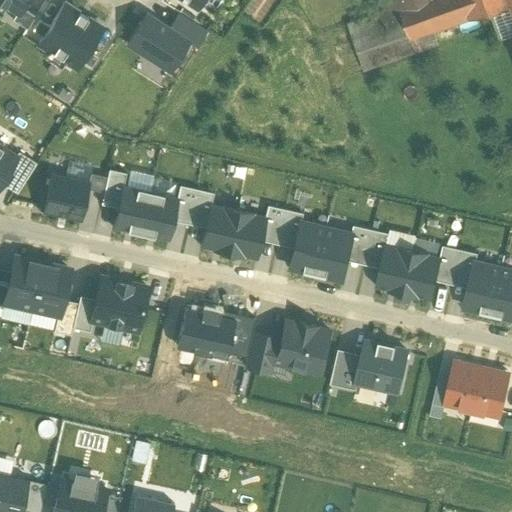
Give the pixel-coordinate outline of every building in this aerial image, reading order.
[(22,0),(0,0),(0,2),(15,12),(22,0)] [(181,0),(197,10),(203,0),(181,0)] [(511,4),(509,0),(383,0),(386,8),(345,23),(358,60),(511,4)] [(39,19),(33,28),(43,35),(39,42),(75,65),(79,58),(90,65),(95,56),(86,50),(101,26),(64,3),(50,26),(39,19)] [(179,13),(168,30),(188,42),(195,47),(206,30),(179,13)] [(145,15),(127,42),(170,70),(188,42),(168,30),(145,15)] [(0,178),(15,155),(0,145),(0,178)] [(18,150),(15,155),(0,178),(0,180),(16,191),(35,161),(18,150)] [(116,208),(122,184),(124,172),(109,169),(100,204),(116,208)] [(90,181),(50,172),(41,210),(81,219),(90,181)] [(112,227),(140,233),(150,191),(122,184),(116,208),(112,227)] [(204,227),(210,202),(212,192),(180,185),(178,197),(172,220),(204,227)] [(150,191),(140,233),(168,240),(172,220),(178,197),(150,191)] [(200,245),(228,252),(238,209),(210,202),(204,227),(200,245)] [(268,205),(266,215),(260,240),(293,248),(300,220),(301,213),(268,205)] [(238,209),(228,252),(256,258),(260,240),(266,215),(238,209)] [(289,264),(316,270),(326,226),(300,220),(293,248),(289,264)] [(382,267),(389,240),(390,233),(353,224),(351,232),(345,258),(382,267)] [(351,232),(326,226),(316,270),(341,276),(345,258),(351,232)] [(378,285),(404,291),(414,246),(389,240),(382,267),(378,285)] [(44,251),(14,244),(1,295),(32,302),(44,251)] [(470,288),(476,262),(478,253),(442,245),(440,252),(434,279),(470,288)] [(414,246),(404,291),(429,297),(434,279),(440,252),(414,246)] [(76,259),(44,251),(32,302),(64,310),(76,259)] [(465,306),(491,313),(501,268),(476,262),(470,288),(465,306)] [(511,270),(501,268),(491,313),(511,317),(511,270)] [(146,285),(100,274),(95,298),(91,318),(136,328),(146,285)] [(91,318),(95,298),(80,295),(73,326),(88,329),(91,318)] [(331,331),(284,321),(280,338),(275,362),(321,372),(331,331)] [(275,362),(280,338),(254,332),(247,364),(273,370),(275,362)] [(409,349),(367,339),(363,355),(357,381),(399,391),(409,349)] [(357,381),(363,355),(339,350),(331,382),(355,388),(357,381)] [(445,403),(472,409),(482,367),(455,361),(445,403)] [(482,367),(472,409),(498,415),(508,373),(482,367)] [(27,480),(0,473),(0,511),(19,511),(20,509),(27,480)] [(106,488),(60,478),(52,511),(101,511),(105,496),(106,488)] [(38,511),(46,484),(27,480),(20,509),(33,511),(38,511)] [(170,511),(173,500),(137,492),(132,511),(170,511)] [(117,511),(120,499),(105,496),(101,511),(117,511)]
